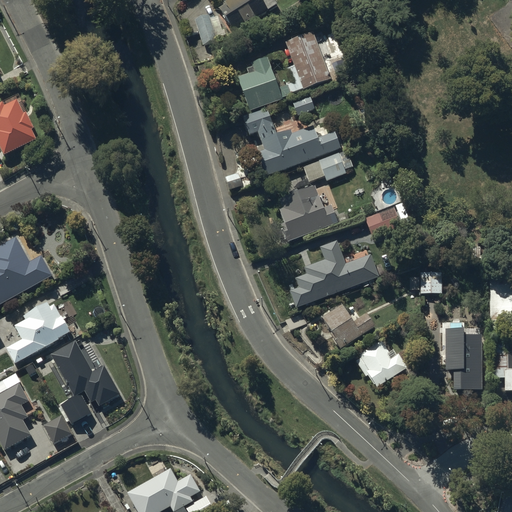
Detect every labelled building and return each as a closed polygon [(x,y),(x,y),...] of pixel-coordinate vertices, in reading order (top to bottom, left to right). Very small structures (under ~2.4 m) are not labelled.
[(266,0),(242,0),(222,13),(236,36),(271,15),(263,2),(266,0)] [(210,22),(209,18),(196,22),(204,47),(216,43),(215,40),(210,22)] [(218,19),(210,22),(215,40),(224,37),(218,19)] [(332,82),(314,35),(287,45),(305,92),(332,82)] [(283,102),(268,61),(254,66),(257,76),(239,82),(251,114),(283,102)] [(294,103),(298,115),(315,109),(311,97),(294,103)] [(4,106),(0,107),(0,147),(5,159),(38,144),(33,134),(36,133),(28,116),(25,117),(19,103),(6,110),(4,106)] [(264,117),(263,113),(245,120),(252,139),(259,136),(266,154),(260,157),(268,179),(341,151),(335,135),(319,141),(315,130),(294,138),(292,134),(278,139),(269,116),(264,117)] [(340,155),(320,163),(327,184),(347,176),(340,155)] [(243,189),(239,177),(226,181),(228,188),(230,193),(243,189)] [(323,212),(315,190),(281,203),(285,213),(282,214),(287,228),(282,230),(288,244),(338,226),(332,209),(323,212)] [(393,208),(365,219),(372,236),(399,225),(393,208)] [(0,304),(52,276),(42,257),(30,263),(16,238),(0,246),(0,304)] [(379,280),(372,259),(347,268),(338,244),(321,250),(326,264),(307,271),(310,278),(299,282),(302,292),(293,296),(299,310),(379,280)] [(442,275),(421,275),(421,280),(421,293),(421,296),(442,296),(442,275)] [(511,276),(491,277),(491,324),(511,323),(511,276)] [(421,293),(421,280),(411,280),(411,293),(421,293)] [(376,330),(368,317),(355,326),(343,307),(323,320),(342,351),(376,330)] [(69,336),(55,309),(49,312),(47,309),(25,320),(29,325),(20,329),(27,344),(10,353),(16,364),(69,336)] [(306,325),(302,314),(286,320),(290,331),(306,325)] [(484,394),(483,338),(465,339),(465,332),(447,332),(447,374),(455,373),(455,394),(484,394)] [(408,371),(400,359),(395,362),(383,343),(360,358),(362,361),(357,364),(367,380),(371,377),(379,389),(408,371)] [(53,357),(76,400),(62,407),(74,427),(94,416),(84,396),(88,394),(94,406),(99,403),(101,408),(122,396),(107,368),(94,374),(77,344),(53,357)] [(511,355),(508,356),(508,346),(493,347),(494,381),(506,380),(507,394),(511,393),(511,355)] [(19,387),(0,398),(0,441),(7,454),(33,439),(24,423),(29,420),(23,409),(30,405),(19,387)] [(418,425),(418,407),(406,407),(406,425),(418,425)] [(71,435),(62,418),(45,427),(55,444),(71,435)] [(157,480),(128,497),(136,511),(166,511),(170,510),(171,511),(180,511),(193,505),(191,501),(201,495),(191,478),(178,485),(171,472),(167,475),(164,470),(154,476),(157,480)] [(213,511),(206,500),(186,511),(213,511)]
